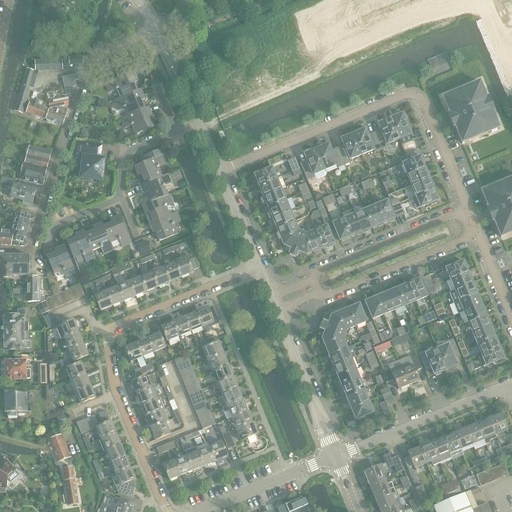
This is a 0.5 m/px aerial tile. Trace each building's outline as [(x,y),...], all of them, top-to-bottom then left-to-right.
[(359,0),(357,0),(342,6),(353,32),(358,30),(358,29),(364,27),(359,16),(365,14),(359,0)] [(378,0),(359,0),(365,14),(371,12),(375,22),(381,20),(381,21),(386,18),(378,0)] [(398,0),(378,0),(386,18),(392,16),(391,16),(397,13),(393,3),(398,0)] [(417,0),(398,0),(399,0),(404,0),(408,9),(414,6),(414,7),(420,5),(417,0)] [(342,6),(326,13),(332,27),(337,25),(342,36),(347,33),(348,34),(353,32),(342,6)] [(326,13),(309,20),(320,45),(325,43),(330,40),(326,30),(332,27),(326,13)] [(309,20),(292,26),(298,41),(304,39),(308,49),(314,47),(314,48),(320,45),(309,20)] [(253,24),(247,26),(252,38),(258,36),(253,24)] [(247,26),(241,29),(246,41),(252,38),(247,26)] [(262,40),(261,40),(266,52),(267,52),(272,49),(277,60),(276,60),(276,61),(292,55),(291,54),(282,33),(262,41),(262,40)] [(43,50),(45,45),(32,41),(31,47),(43,50)] [(246,49),(225,57),(233,77),(233,78),(245,73),(244,73),(242,67),(252,63),(253,63),(247,48),(246,48),(246,49)] [(61,59),(49,60),(50,70),(61,70),(61,66),(61,59)] [(49,60),(35,60),(35,70),(38,70),(50,70),(49,60)] [(26,69),(24,75),(35,78),(38,70),(35,70),(35,72),(26,69)] [(116,90),(119,98),(120,99),(135,92),(134,92),(131,83),(136,80),(132,72),(105,83),(109,93),(116,90)] [(63,83),(75,80),(78,80),(77,74),(61,77),(63,83)] [(24,75),(23,80),(34,84),(35,78),(24,75)] [(23,80),(21,86),(29,89),(32,89),(34,84),(23,80)] [(76,86),(75,80),(63,83),(64,89),(72,87),(76,86)] [(480,82),(443,97),(450,114),(448,115),(453,128),(455,127),(462,144),(499,128),(492,112),(495,111),(489,98),(487,99),(480,82)] [(21,86),(17,98),(26,101),(29,89),(21,86)] [(72,87),(64,89),(61,89),(62,96),(74,93),(72,87)] [(140,90),(134,92),(135,92),(120,99),(119,98),(112,101),(116,110),(123,107),(127,116),(142,110),(138,101),(144,98),(140,90)] [(69,104),(68,99),(55,102),(53,93),(46,94),(49,109),(59,112),(59,110),(67,110),(69,104)] [(22,113),(26,101),(17,98),(14,110),(22,113)] [(62,124),(67,110),(59,110),(59,112),(49,109),(47,108),(48,105),(46,105),(47,102),(36,99),(34,104),(29,102),(26,112),(45,119),(46,121),(51,123),(54,122),(62,124)] [(147,108),(142,110),(127,116),(120,119),(123,128),(131,125),(135,134),(149,128),(145,119),(151,116),(147,108)] [(391,119),(399,140),(411,135),(411,134),(412,133),(410,126),(408,127),(406,122),(407,121),(405,115),(403,116),(403,114),(402,115),(401,113),(395,116),(395,117),(391,119)] [(381,130),(375,133),(382,150),(389,147),(388,145),(399,140),(391,119),(386,121),(385,119),(379,122),(379,124),(378,124),(381,130)] [(80,128),(77,137),(85,140),(88,132),(80,128)] [(358,132),(354,134),(362,155),(373,151),(375,153),(382,150),(375,133),(368,136),(366,129),(365,130),(364,128),(358,131),(358,132)] [(344,146),(338,148),(345,166),(352,163),(351,160),(362,155),(354,134),(349,136),(348,135),(342,137),(342,139),(344,146)] [(104,160),(100,159),(101,146),(77,143),(74,165),(82,166),(80,178),(101,180),(104,160)] [(321,148),(317,150),(325,171),(337,166),(338,168),(345,166),(338,148),(331,151),(329,145),(328,145),(327,143),(321,146),(321,148)] [(27,155),(25,163),(47,169),(52,151),(29,146),(29,148),(27,149),(26,153),(27,155)] [(138,177),(141,176),(143,175),(147,183),(144,184),(145,185),(162,177),(158,168),(165,165),(162,157),(166,155),(163,149),(141,158),(143,164),(134,168),(138,177)] [(318,180),(325,177),(326,174),(325,171),(317,150),(312,152),(311,150),(305,153),(305,154),(305,155),(307,161),(300,164),(307,181),(315,178),(315,179),(318,180)] [(405,155),(408,162),(420,157),(418,150),(405,155)] [(421,158),(420,157),(408,162),(403,164),(398,167),(402,178),(408,176),(407,175),(425,168),(423,163),(425,163),(422,157),(421,158)] [(288,162),(293,173),(300,170),(295,159),(288,162)] [(23,163),(19,180),(20,180),(36,184),(41,186),(43,186),(47,169),(25,163),(23,163)] [(257,182),(259,186),(281,177),(279,172),(275,174),(272,168),(263,172),(262,170),(255,173),(256,175),(255,175),(255,176),(254,177),(256,182),(257,182)] [(427,173),(425,168),(407,175),(408,176),(412,186),(431,178),(428,172),(427,173)] [(140,187),(135,188),(138,196),(143,194),(143,196),(149,194),(152,202),(168,196),(164,187),(171,184),(167,175),(162,177),(145,185),(144,184),(139,186),(140,187)] [(356,176),(350,179),(353,184),(359,182),(356,176)] [(260,192),(262,198),(281,190),(286,188),(281,177),(259,186),(261,191),(260,192)] [(433,184),(431,178),(412,186),(416,197),(434,190),(432,185),(433,184)] [(511,178),(482,191),(489,208),(486,209),(492,222),(494,221),(501,238),(511,233),(511,178)] [(14,183),(10,198),(23,201),(23,202),(32,205),(36,189),(35,189),(36,185),(36,184),(20,180),(19,185),(14,183)] [(266,203),(268,208),(286,201),(281,190),(262,198),(265,204),(266,203)] [(436,194),(434,190),(416,197),(411,199),(416,210),(430,204),(431,206),(438,203),(437,201),(438,201),(438,200),(440,199),(437,194),(436,194)] [(169,195),(168,196),(152,202),(141,206),(145,216),(151,214),(155,223),(152,223),(153,224),(170,216),(169,216),(166,207),(173,204),(169,195)] [(269,213),(271,219),(290,211),(286,201),(268,208),(270,213),(269,213)] [(387,201),(377,206),(384,223),(388,221),(389,223),(394,221),(394,219),(395,219),(387,201)] [(404,215),(399,204),(393,207),(397,218),(404,215)] [(385,225),(384,223),(377,206),(366,210),(373,228),(378,226),(378,227),(385,225)] [(368,230),(373,228),(366,210),(355,215),(363,234),(369,231),(368,230)] [(275,224),(277,229),(295,222),(290,211),(271,219),(273,225),(275,224)] [(16,212),(10,235),(12,235),(11,240),(10,242),(20,243),(19,246),(21,247),(22,247),(23,247),(23,246),(24,246),(25,246),(25,245),(26,245),(26,244),(27,243),(27,242),(33,217),(16,212)] [(177,213),(169,216),(170,216),(153,224),(152,223),(149,225),(153,234),(158,232),(162,240),(177,234),(173,225),(180,222),(177,213)] [(357,236),(363,234),(355,215),(344,219),(351,237),(356,235),(357,236)] [(113,226),(104,230),(103,230),(110,245),(119,241),(122,248),(131,244),(120,217),(110,221),(113,226)] [(347,239),(351,237),(344,219),(333,224),(340,241),(341,241),(342,242),(347,240),(347,239)] [(307,235),(303,233),(298,231),(295,222),(277,229),(279,234),(277,235),(280,240),(281,239),(284,246),(293,249),(291,254),(293,255),(296,256),(298,251),(307,255),(313,253),(314,254),(319,252),(318,250),(323,248),(316,231),(307,235)] [(93,231),(85,234),(92,252),(101,249),(103,256),(113,252),(110,245),(103,230),(101,224),(92,228),(93,231)] [(327,226),(316,231),(323,248),(328,246),(329,248),(334,246),(333,244),(334,244),(327,226)] [(76,241),(68,245),(74,260),(83,256),(86,263),(95,259),(92,252),(85,234),(83,231),(74,235),(76,241)] [(0,233),(0,244),(18,246),(19,246),(20,243),(10,242),(11,240),(12,235),(10,235),(9,235),(1,234),(0,233)] [(141,256),(151,252),(146,241),(137,244),(141,256)] [(66,278),(75,274),(63,246),(54,250),(56,253),(47,257),(51,267),(53,273),(54,274),(63,271),(66,278)] [(0,275),(28,276),(28,256),(0,256),(0,275)] [(187,258),(175,263),(181,278),(193,273),(192,271),(198,268),(194,258),(188,261),(187,258)] [(446,269),(451,280),(468,273),(466,268),(468,267),(466,262),(464,263),(464,262),(462,262),(461,261),(455,263),(456,265),(446,269)] [(443,262),(432,266),(434,273),(446,268),(443,262)] [(175,263),(163,268),(170,282),(181,278),(175,263)] [(354,264),(329,275),(333,285),(358,274),(354,264)] [(163,268),(152,272),(158,287),(170,282),(163,268)] [(152,272),(141,277),(147,292),(158,287),(152,272)] [(470,278),(468,273),(451,280),(455,291),(474,283),(472,277),(470,278)] [(422,279),(427,290),(434,287),(429,276),(422,279)] [(141,277),(129,282),(135,297),(147,292),(141,277)] [(27,302),(39,302),(45,301),(44,297),(39,297),(39,278),(27,278),(27,302)] [(413,282),(409,284),(416,302),(427,297),(420,280),(419,280),(418,279),(413,281),(413,282)] [(129,282),(117,287),(124,301),(135,297),(129,282)] [(100,311),(112,306),(106,291),(103,283),(100,285),(103,292),(94,296),(100,311)] [(403,287),(398,289),(405,306),(416,302),(409,284),(408,283),(402,285),(403,287)] [(477,289),(474,283),(455,291),(449,293),(454,304),(460,302),(477,294),(475,290),(477,289)] [(79,285),(74,287),(79,298),(84,296),(79,285)] [(74,287),(68,290),(73,301),(79,298),(74,287)] [(117,287),(106,291),(112,306),(124,301),(117,287)] [(392,289),(386,292),(394,311),(405,306),(398,289),(393,291),(392,289)] [(68,290),(63,292),(67,303),(73,301),(68,290)] [(63,292),(57,295),(62,305),(67,303),(63,292)] [(381,296),(376,298),(384,315),(394,311),(386,292),(381,294),(381,296)] [(479,299),(477,294),(460,302),(454,304),(458,315),(464,312),(483,304),(481,298),(479,299)] [(57,295),(51,297),(56,308),(62,305),(57,295)] [(45,300),(46,302),(50,311),(56,308),(51,297),(45,300)] [(373,320),(384,315),(376,298),(372,300),(371,298),(366,300),(366,302),(365,302),(373,320)] [(41,314),(50,311),(46,302),(37,305),(41,314)] [(353,307),(348,309),(356,327),(367,322),(359,305),(358,305),(358,304),(352,306),(353,307)] [(486,310),(483,304),(464,312),(468,323),(486,316),(484,311),(486,310)] [(207,309),(196,313),(202,328),(213,323),(212,322),(216,320),(212,309),(208,310),(207,309)] [(327,351),(329,355),(347,348),(343,339),(345,335),(346,331),(356,327),(348,309),(344,311),(343,310),(338,312),(338,314),(332,316),(328,325),(324,323),(322,326),(321,328),(326,330),(323,339),(325,345),(323,346),(326,351),(327,351)] [(24,324),(24,317),(25,317),(25,310),(17,310),(18,316),(6,316),(6,319),(4,319),(4,325),(2,327),(3,331),(4,332),(4,333),(28,333),(28,324),(24,324)] [(196,313),(185,318),(190,332),(202,328),(196,313)] [(488,321),(486,316),(468,323),(473,334),(492,326),(490,320),(488,321)] [(185,318),(173,323),(179,337),(184,349),(189,347),(184,335),(190,332),(185,318)] [(59,327),(56,328),(61,339),(64,338),(78,333),(73,322),(59,327)] [(166,342),(173,340),(174,341),(177,339),(177,338),(179,337),(173,323),(161,328),(166,342)] [(494,332),(492,326),(473,334),(477,344),(495,337),(493,332),(494,332)] [(20,349),(25,349),(30,349),(30,342),(28,342),(28,333),(4,333),(4,336),(3,337),(3,340),(4,341),(4,348),(7,348),(7,351),(20,350),(20,349)] [(64,338),(68,350),(83,345),(78,333),(64,338)] [(159,334),(148,338),(154,353),(165,348),(159,334)] [(497,342),(495,337),(477,344),(482,355),(499,348),(501,348),(498,341),(497,342)] [(148,338),(136,343),(142,358),(154,353),(148,338)] [(448,345),(437,350),(446,370),(451,368),(451,370),(457,368),(456,366),(457,366),(455,359),(460,357),(453,340),(447,343),(448,345)] [(391,341),(375,348),(377,353),(393,346),(391,341)] [(136,343),(124,348),(130,363),(137,360),(141,368),(145,366),(142,358),(136,343)] [(202,349),(207,361),(223,354),(218,343),(202,349)] [(87,356),(83,345),(68,350),(72,358),(64,361),(67,367),(75,363),(74,362),(87,356)] [(330,361),(332,367),(351,359),(347,348),(329,355),(331,360),(330,361)] [(501,353),(499,348),(482,355),(486,366),(496,362),(497,364),(503,362),(502,360),(504,359),(503,358),(505,357),(503,352),(501,353)] [(441,372),(446,370),(437,350),(426,354),(425,351),(419,354),(426,371),(432,369),(434,375),(435,375),(436,376),(442,374),(441,372)] [(207,361),(212,372),(228,366),(223,354),(207,361)] [(399,361),(409,386),(420,381),(417,375),(419,374),(417,371),(422,369),(417,356),(417,355),(410,358),(410,356),(399,361)] [(174,361),(176,367),(189,361),(187,356),(174,361)] [(5,372),(3,374),(3,378),(5,379),(5,380),(26,380),(26,379),(31,379),(30,371),(26,371),(26,370),(26,361),(29,361),(29,357),(18,358),(18,362),(5,362),(5,371),(5,372)] [(336,372),(338,377),(356,370),(351,359),(332,367),(334,373),(336,372)] [(176,367),(179,372),(192,367),(189,361),(176,367)] [(399,390),(409,386),(399,361),(388,365),(388,367),(383,369),(388,383),(393,381),(394,384),(396,384),(399,390)] [(66,369),(71,381),(85,375),(81,363),(66,369)] [(141,368),(134,371),(137,377),(148,372),(145,366),(141,368)] [(212,372),(216,384),(232,377),(228,366),(212,372)] [(179,372),(181,378),(194,373),(192,367),(179,372)] [(338,382),(341,388),(360,380),(356,370),(338,377),(340,382),(338,382)] [(181,378),(183,384),(196,378),(194,373),(181,378)] [(71,381),(76,393),(90,387),(85,375),(71,381)] [(131,383),(136,394),(154,387),(155,387),(154,384),(152,385),(151,382),(148,384),(145,377),(131,383)] [(216,384),(217,384),(212,387),(214,391),(218,389),(221,395),(237,388),(232,377),(216,384)] [(183,384),(186,390),(199,384),(196,378),(183,384)] [(345,394),(347,398),(364,391),(360,380),(341,388),(343,394),(345,394)] [(186,390),(188,395),(201,390),(199,384),(186,390)] [(51,390),(56,401),(62,398),(57,387),(51,390)] [(95,398),(90,387),(76,393),(80,404),(95,398)] [(159,399),(154,387),(136,394),(141,406),(155,400),(159,399)] [(221,395),(226,407),(242,400),(237,388),(221,395)] [(188,395),(190,401),(203,396),(201,390),(188,395)] [(350,410),(352,410),(351,409),(369,402),(364,391),(347,398),(349,403),(347,404),(350,410)] [(6,406),(4,408),(5,410),(6,412),(6,414),(7,414),(8,418),(16,418),(16,415),(26,415),(26,413),(27,413),(31,413),(30,402),(32,402),(32,395),(26,395),(14,395),(14,393),(6,393),(6,406)] [(394,404),(390,393),(383,396),(387,407),(394,404)] [(190,401),(193,407),(206,401),(203,396),(190,401)] [(141,406),(145,417),(160,411),(160,412),(164,410),(159,399),(155,400),(141,406)] [(226,407),(222,409),(224,414),(228,412),(231,418),(247,412),(242,400),(226,407)] [(193,407),(195,412),(208,407),(206,401),(193,407)] [(373,413),(369,402),(351,409),(352,410),(353,414),(352,415),(354,420),(356,419),(356,420),(357,420),(358,421),(365,419),(364,417),(373,413)] [(195,412),(198,418),(211,413),(208,407),(195,412)] [(145,417),(150,429),(165,423),(169,422),(164,410),(160,412),(160,411),(145,417)] [(104,412),(99,414),(104,425),(110,422),(110,421),(109,422),(104,412)] [(231,418),(235,430),(251,423),(247,412),(231,418)] [(198,418),(200,424),(213,419),(211,413),(198,418)] [(99,414),(94,416),(98,427),(104,425),(99,414)] [(500,414),(489,419),(496,435),(507,430),(500,414)] [(59,427),(67,424),(64,415),(56,418),(59,427)] [(94,416),(88,418),(92,430),(96,428),(100,440),(115,434),(110,422),(104,425),(98,427),(94,416)] [(88,418),(82,421),(86,432),(92,430),(88,418)] [(215,424),(213,419),(200,424),(202,430),(215,424)] [(489,419),(477,424),(484,440),(486,445),(489,444),(490,441),(497,439),(497,438),(495,435),(496,435),(489,419)] [(82,421),(76,423),(80,435),(86,432),(82,421)] [(170,435),(165,423),(150,429),(155,441),(170,435)] [(256,435),(251,423),(235,430),(240,442),(246,439),(249,445),(257,442),(254,436),(256,435)] [(477,424),(466,428),(472,444),(484,440),(477,424)] [(466,428),(455,433),(461,449),(472,444),(466,428)] [(222,435),(224,442),(228,450),(235,447),(229,433),(226,434),(226,433),(222,435)] [(455,433),(443,438),(449,454),(461,449),(455,433)] [(100,440),(101,440),(99,441),(103,452),(105,451),(120,445),(115,434),(100,440)] [(56,463),(70,458),(61,436),(48,441),(56,463)] [(443,438),(431,443),(440,463),(451,458),(449,454),(443,438)] [(221,442),(210,447),(216,461),(227,457),(221,442)] [(433,466),(440,463),(431,443),(420,447),(427,463),(431,461),(433,466)] [(159,455),(171,450),(168,444),(156,449),(159,455)] [(511,444),(501,449),(504,455),(511,451),(511,444)] [(105,451),(110,463),(125,457),(120,445),(105,451)] [(198,452),(196,447),(185,452),(186,457),(187,456),(193,471),(204,466),(198,452)] [(210,447),(198,452),(204,466),(216,461),(210,447)] [(415,468),(427,463),(420,447),(408,452),(415,468)] [(186,457),(175,461),(181,476),(193,471),(187,456),(186,457)] [(397,473),(403,471),(398,456),(391,459),(397,473)] [(110,463),(115,474),(129,468),(125,457),(110,463)] [(0,493),(6,494),(6,483),(11,483),(19,475),(4,458),(0,461),(0,493)] [(169,481),(181,476),(175,461),(163,466),(169,481)] [(369,485),(385,478),(386,478),(384,471),(388,469),(386,463),(364,472),(369,485)] [(504,464),(499,467),(503,477),(508,475),(504,464)] [(499,467),(494,469),(498,480),(503,477),(499,467)] [(68,506),(78,505),(73,480),(73,481),(71,468),(61,470),(68,506)] [(134,480),(129,468),(115,474),(119,485),(115,487),(117,493),(131,498),(135,486),(132,481),(134,480)] [(494,469),(488,471),(492,482),(498,480),(494,469)] [(488,471),(483,473),(487,484),(492,482),(488,471)] [(481,487),(487,484),(483,473),(476,476),(481,487)] [(478,486),(474,477),(473,477),(461,482),(465,491),(478,486)] [(387,485),(385,478),(369,485),(374,497),(393,489),(391,483),(387,485)] [(421,501),(428,498),(422,485),(421,486),(416,488),(421,501)] [(458,486),(451,489),(453,494),(461,491),(458,486)] [(395,493),(393,489),(374,497),(379,507),(398,499),(400,498),(397,492),(395,493)] [(451,489),(443,492),(445,497),(453,494),(451,489)] [(434,507),(435,511),(490,511),(487,503),(471,510),(465,494),(434,507)] [(115,498),(114,503),(113,502),(109,511),(131,511),(132,508),(127,506),(129,500),(121,498),(120,500),(115,498)] [(307,511),(305,507),(308,506),(305,500),(303,501),(302,498),(277,509),(278,511),(307,511)] [(379,507),(380,511),(399,511),(403,511),(398,499),(379,507)]
